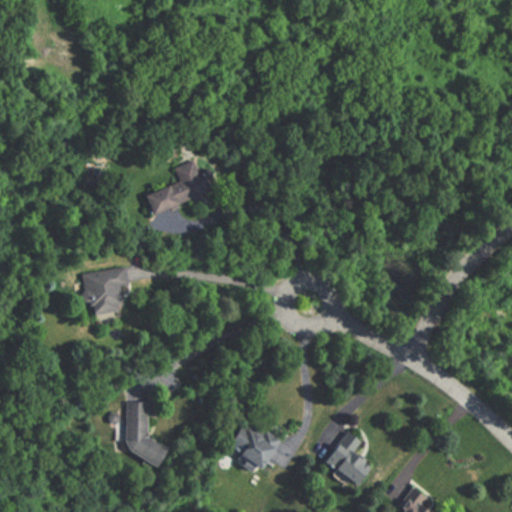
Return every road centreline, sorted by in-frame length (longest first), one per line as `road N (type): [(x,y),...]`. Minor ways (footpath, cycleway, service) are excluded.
road 1 (residential): [(511,439),(467,393),(309,302)]
road 2 (residential): [(415,363),(460,280),(511,232)]
